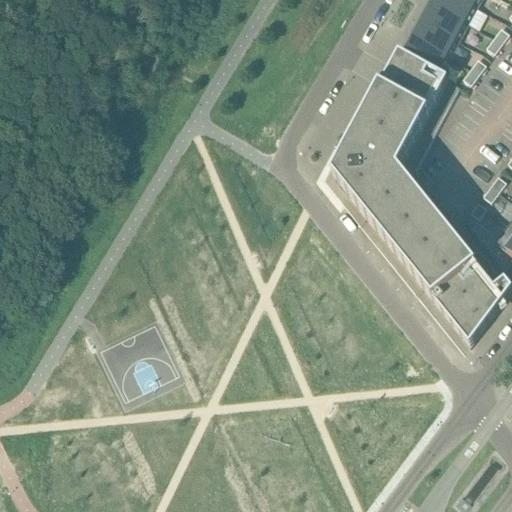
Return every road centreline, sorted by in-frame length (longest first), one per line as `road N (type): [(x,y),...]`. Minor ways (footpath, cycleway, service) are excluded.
road 1 (residential): [(373,0),(290,139),(282,178),(470,404)]
road 2 (residential): [(470,404),(387,511)]
